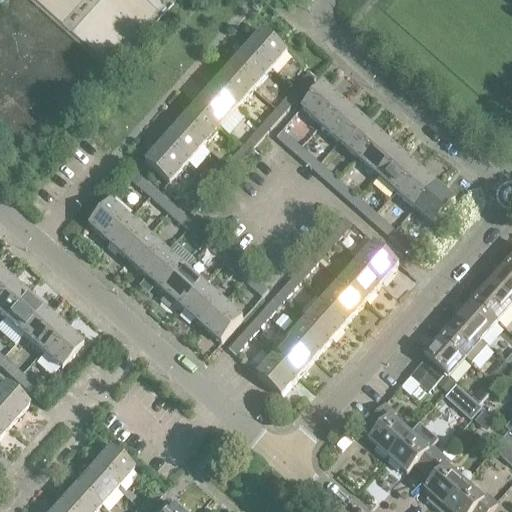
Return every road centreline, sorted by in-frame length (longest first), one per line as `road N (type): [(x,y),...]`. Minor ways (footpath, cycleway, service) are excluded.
road 1 (residential): [(283,458),(0,209)]
road 2 (residential): [(283,458),(511,207)]
road 3 (residential): [(511,201),(338,41),(323,18),(327,0)]
